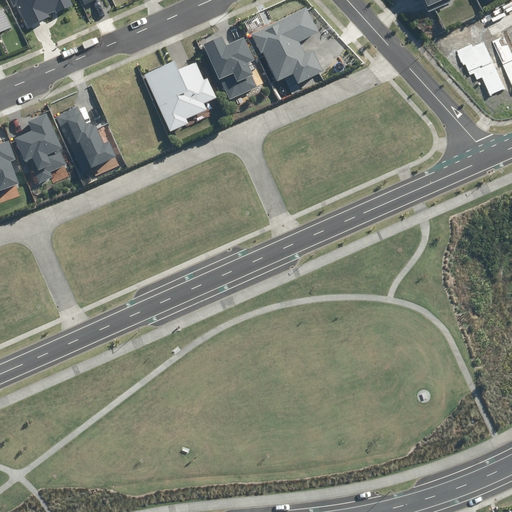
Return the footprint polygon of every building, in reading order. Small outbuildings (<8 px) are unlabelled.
[(16,5),(27,27),(50,17),(48,14),(55,10),(56,13),(73,5),(70,0),(10,0),(13,6),(16,5)] [(422,0),(428,12),(451,2),(450,0),(422,0)] [(297,84),(323,71),(313,50),(306,53),(299,41),(318,31),(306,7),(252,34),(261,52),(263,52),(277,80),(292,73),(297,84)] [(204,45),(229,99),(258,86),(248,64),(255,60),(244,37),(226,45),(222,36),(204,45)] [(144,73),(170,131),(188,123),(186,119),(207,110),(204,103),(218,97),(209,78),(203,80),(195,62),(178,70),(174,60),(144,73)] [(56,116),(81,172),(116,157),(109,142),(104,144),(96,124),(92,126),(90,122),(86,124),(78,107),(56,116)] [(39,183),(52,177),(50,172),(67,165),(60,149),(62,148),(46,113),(27,121),(31,131),(14,138),(24,161),(29,159),(39,183)] [(2,189),(19,183),(10,161),(16,159),(9,140),(0,143),(0,194),(4,193),(2,189)]
